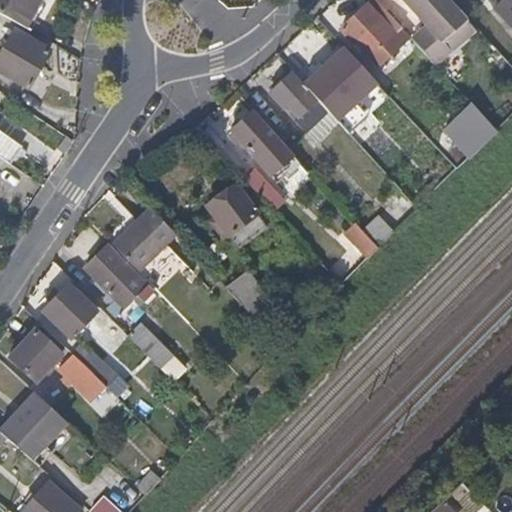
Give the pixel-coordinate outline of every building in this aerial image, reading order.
[(35,6),(38,0),(0,0),(0,3),(5,7),(28,19),(35,6)] [(400,42),(407,35),(376,0),(370,0),(365,6),(340,28),(352,42),(354,39),(358,43),(370,57),(374,62),(375,64),(382,57),(400,42)] [(469,25),(446,0),(404,0),(406,2),(426,25),(411,39),(435,65),(468,34),(473,29),(469,25)] [(511,0),(495,0),(492,4),(511,26),(511,0)] [(34,75),(45,56),(48,51),(37,45),(23,36),(13,30),(0,51),(0,69),(6,73),(21,82),(27,86),(34,75)] [(314,92),(346,63),(326,40),(294,70),(314,92)] [(390,80),(375,64),(374,62),(365,70),(368,73),(375,81),(382,89),(390,80)] [(308,129),(327,110),(291,70),(271,88),(284,102),(287,99),(294,106),(290,110),(308,129)] [(360,106),(340,84),(323,101),(334,112),(344,122),(360,106)] [(261,163),(281,143),(251,110),(230,129),(241,141),(251,153),(261,163)] [(317,138),(336,120),(327,110),(308,129),(317,138)] [(490,125),(482,116),(476,110),(448,136),(463,151),(490,125)] [(18,147),(8,139),(0,133),(0,158),(9,165),(11,162),(14,156),(18,150),(20,148),(18,147)] [(283,201),(254,168),(243,177),(273,210),(283,201)] [(261,230),(270,221),(266,217),(257,207),(248,198),(236,184),(218,199),(210,207),(212,209),(217,214),(216,218),(216,221),(216,224),(217,226),(220,229),(223,231),(225,233),(228,234),(230,234),(232,232),(239,238),(245,244),(249,241),(261,230)] [(139,272),(176,236),(149,207),(128,228),(111,245),(139,272)] [(376,245),(393,228),(379,212),(361,229),(364,232),(376,245)] [(364,232),(361,229),(353,221),(343,232),(353,243),(364,232)] [(365,257),(376,245),(364,232),(353,243),(365,257)] [(146,285),(106,245),(84,268),(93,277),(89,282),(109,302),(105,306),(115,316),(146,285)] [(70,279),(53,262),(45,275),(60,291),(67,283),(70,279)] [(273,305),(248,276),(230,293),(257,322),(273,305)] [(96,305),(70,279),(67,283),(92,310),(96,305)] [(92,310),(67,283),(60,291),(57,293),(53,289),(47,296),(50,299),(40,312),(67,338),(94,311),(92,310)] [(183,367),(139,324),(128,336),(170,379),(183,367)] [(58,353),(33,330),(6,357),(31,380),(58,353)] [(112,371),(81,341),(69,353),(100,384),(112,371)] [(99,384),(67,354),(53,370),(62,378),(59,383),(63,386),(66,389),(70,385),(85,399),(99,384)] [(32,438),(55,412),(31,389),(0,425),(0,433),(6,438),(21,451),(32,438)] [(29,459),(40,445),(32,438),(21,451),(29,459)] [(75,511),(78,509),(46,482),(34,496),(27,504),(20,511),(75,511)] [(27,504),(34,496),(29,492),(22,500),(27,504)] [(117,511),(99,496),(87,511),(88,511),(117,511)]
